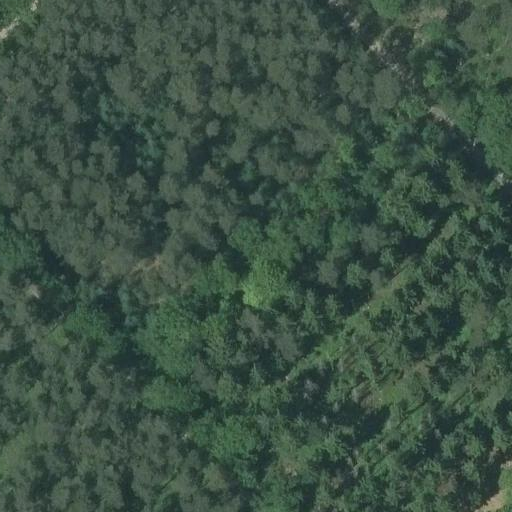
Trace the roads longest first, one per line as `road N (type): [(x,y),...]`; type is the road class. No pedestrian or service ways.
road 1 (track): [(254,511),(0,261)]
road 2 (track): [(324,0),(511,192)]
